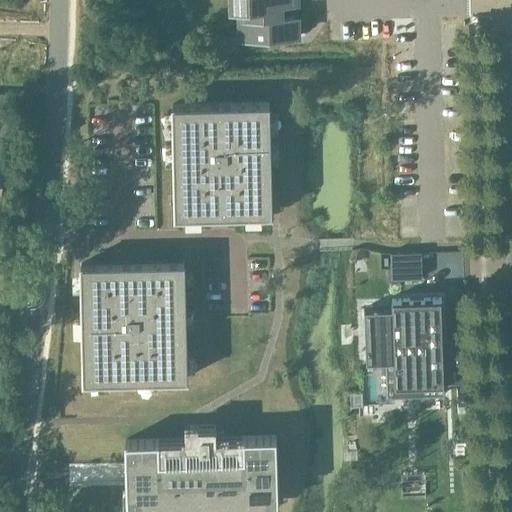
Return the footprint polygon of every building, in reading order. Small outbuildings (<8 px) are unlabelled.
[(229,0),(230,10),(238,10),(239,39),(299,37),(298,0),(229,0)] [(271,194),(269,103),(172,105),(174,216),(211,215),(235,214),(271,213),(271,194)] [(421,252),(391,253),(392,280),(422,279),(421,252)] [(83,381),(186,378),(184,261),(145,262),(119,263),(80,264),(83,381)] [(392,309),(364,309),(364,362),(381,362),(381,396),(446,395),(445,377),(469,377),(467,354),(443,354),(441,297),(392,299),(392,309)] [(456,388),(456,398),(466,397),(466,387),(456,388)] [(215,426),(185,427),(186,440),(159,441),(159,440),(125,441),(126,490),(128,490),(135,490),(136,506),(161,506),(161,500),(179,499),(179,505),(204,505),(204,498),(222,498),(223,503),(243,503),(247,503),(259,502),(258,497),(276,496),(276,497),(278,497),(276,436),(242,437),(242,438),(215,439),(215,426)]
